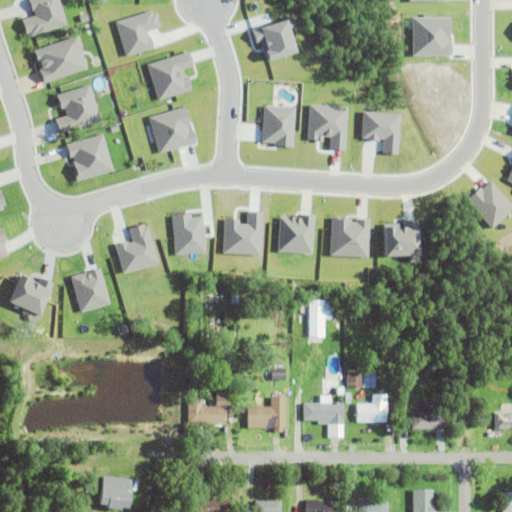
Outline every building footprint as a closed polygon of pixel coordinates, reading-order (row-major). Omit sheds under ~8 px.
[(68,25),(60,0),(30,0),(35,15),(23,19),(28,36),(68,25)] [(89,68),(80,35),(35,49),(45,82),(89,68)] [(59,93),(64,116),(56,118),(59,132),(101,122),(92,85),(59,93)] [(150,116),(160,153),(199,143),(195,129),(193,129),(187,106),(150,116)] [(295,145),(296,107),(265,106),(264,144),(295,145)] [(114,171),(105,134),(68,143),(77,180),(114,171)] [(0,210),(8,208),(1,189),(0,189),(0,210)] [(388,256),(419,254),(418,220),(409,221),(409,224),(412,224),(412,236),(396,236),(395,227),(387,228),(388,256)] [(159,264),(149,223),(129,229),(132,241),(117,245),(124,273),(159,264)] [(0,225),(0,258),(9,255),(4,243),(7,242),(1,225),(0,225)] [(71,276),(81,312),(111,304),(101,268),(71,276)] [(10,304),(41,316),(54,282),(40,277),(38,281),(21,275),(10,304)] [(207,296),(221,296),(223,341),(209,341),(207,296)] [(310,318),(326,318),(326,300),(310,300),(310,318)] [(301,362),(310,362),(310,372),(301,372),(301,362)] [(188,386),(189,369),(198,369),(197,387),(188,386)] [(270,370),(285,370),(285,381),(270,381),(270,370)] [(347,388),(347,372),(375,373),(375,388),(347,388)] [(342,403),(342,425),(341,425),(341,436),(330,436),(326,426),(317,425),(317,421),(301,421),(302,403),(319,403),(319,396),(330,396),(330,403),(342,403)] [(356,405),(372,405),(372,396),(385,396),(385,423),(356,423),(356,405)] [(225,407),(225,415),(233,415),(233,421),(225,421),(225,426),(207,425),(207,424),(186,424),(187,399),(201,399),(201,407),(214,407),(214,406),(209,406),(209,398),(214,398),(224,398),(224,407),(225,407)] [(246,407),(269,407),(269,398),(284,398),(284,429),(281,429),(281,433),(272,433),(272,429),(246,430),(246,407)] [(441,406),(441,414),(436,414),(436,418),(445,418),(445,430),(410,431),(410,413),(422,413),(422,402),(437,401),(437,406),(441,406)] [(511,430),(493,430),(493,413),(511,413),(511,430)] [(105,507),(97,506),(99,489),(113,491),(114,489),(129,491),(126,510),(119,509),(119,511),(105,510),(105,507)] [(412,511),(412,491),(432,491),(432,511),(412,511)] [(511,511),(501,511),(501,493),(511,493),(511,511)] [(227,501),(227,511),(192,511),(192,499),(213,499),(213,501),(227,501)] [(330,503),(330,511),(304,511),(304,501),(317,500),(317,503),(330,503)] [(254,511),(254,501),(280,502),(280,511),(254,511)] [(358,511),(358,503),(387,502),(387,511),(358,511)]
